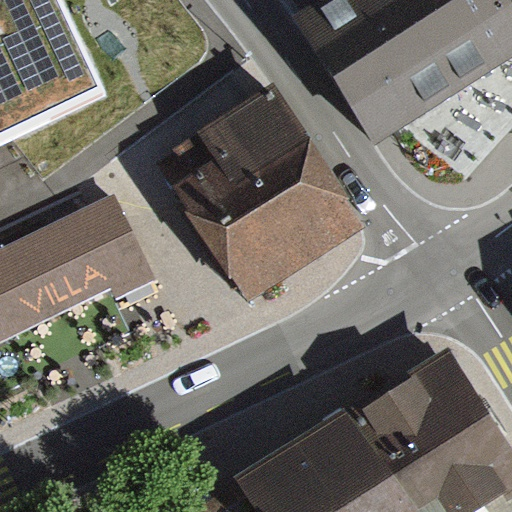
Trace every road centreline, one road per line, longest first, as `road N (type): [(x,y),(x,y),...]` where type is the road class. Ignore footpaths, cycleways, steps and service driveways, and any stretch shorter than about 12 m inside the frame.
road 1 (tertiary): [(446,273),(0,490)]
road 2 (tertiary): [(446,273),(387,209),(318,85),(248,0)]
